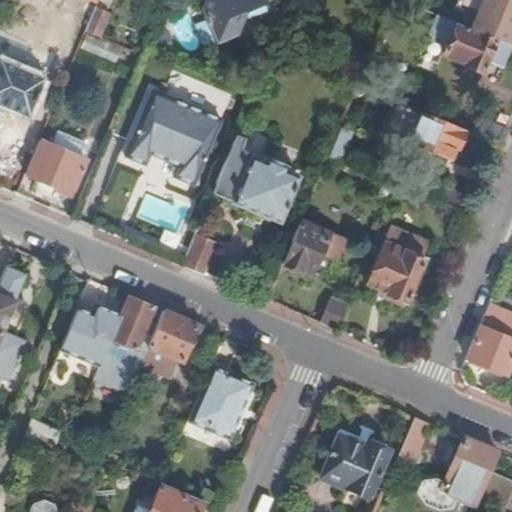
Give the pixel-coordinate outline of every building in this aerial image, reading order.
[(199,0),(200,0),(208,3),(201,17),(214,42),(236,37),(245,15),(266,6),(268,0),(199,0)] [(510,45),(511,46),(511,0),(484,0),(473,30),(510,45)] [(85,32),(99,38),(109,15),(94,9),(85,32)] [(510,45),(473,30),(458,23),(444,54),(466,64),(465,66),(481,73),(487,61),(500,67),(510,45)] [(10,40),(1,61),(17,68),(26,47),(10,40)] [(17,68),(1,61),(0,60),(0,104),(28,117),(44,79),(17,68)] [(146,167),(151,156),(176,167),(172,177),(194,187),(221,121),(153,93),(126,158),(146,167)] [(456,149),(464,131),(395,102),(382,133),(425,152),(426,149),(449,159),(454,148),(456,149)] [(500,146),(508,130),(479,118),(472,134),(500,146)] [(350,133),(339,129),(334,142),(345,147),(350,133)] [(51,146),(78,158),(84,144),(58,133),(51,146)] [(245,138),(238,136),(214,193),(232,201),(231,203),(249,210),(246,219),(259,224),(262,216),(280,223),(299,176),(286,171),(288,166),(267,158),(264,162),(252,157),(253,154),(240,149),(245,138)] [(328,156),(340,160),(345,147),(334,142),(328,156)] [(38,143),(25,173),(56,187),(55,189),(72,197),(75,188),(74,187),(85,161),(78,158),(51,146),(51,148),(38,143)] [(472,215),(478,200),(448,188),(441,202),(472,215)] [(145,192),(135,216),(163,227),(156,244),(172,250),(191,203),(174,196),(171,203),(145,192)] [(344,240),(300,222),(282,264),(301,271),(302,269),(312,273),(320,254),(335,260),(344,240)] [(210,234),(200,229),(184,266),(204,274),(217,244),(208,240),(210,234)] [(385,292),(406,301),(423,260),(417,257),(423,242),(391,229),(368,283),(380,289),(385,290),(385,292)] [(0,284),(0,379),(7,382),(24,342),(16,339),(25,319),(11,313),(15,302),(14,301),(26,275),(7,267),(0,284)] [(404,306),(406,301),(385,292),(385,290),(380,289),(377,295),(404,306)] [(152,307),(128,296),(120,316),(99,367),(94,378),(129,392),(149,347),(152,337),(142,333),(152,307)] [(321,323),(338,331),(348,306),(330,298),(321,323)] [(77,310),(60,351),(99,367),(120,316),(94,305),(90,315),(77,310)] [(163,311),(152,337),(149,347),(181,361),(196,325),(163,311)] [(498,334),(480,326),(466,359),(506,375),(511,361),(511,339),(503,336),(506,330),(501,327),(498,334)] [(252,384),(210,366),(204,381),(198,394),(187,421),(229,439),(252,384)] [(198,394),(204,381),(190,376),(185,378),(181,388),(198,394)] [(31,418),(23,439),(53,452),(61,432),(31,418)] [(430,425),(415,418),(396,461),(411,467),(430,425)] [(368,497),(388,451),(366,442),(365,446),(339,436),(321,476),(368,497)] [(498,453),(463,438),(445,484),(434,480),(422,481),(417,494),(425,505),(440,511),(454,510),(458,498),(475,505),(490,471),(498,453)] [(112,456),(109,463),(161,485),(163,478),(112,456)] [(511,481),(490,471),(475,505),(491,511),(503,511),(511,492),(511,481)] [(198,511),(203,502),(161,485),(149,511),(198,511)] [(57,511),(54,504),(43,499),(33,504),(29,511),(57,511)]
